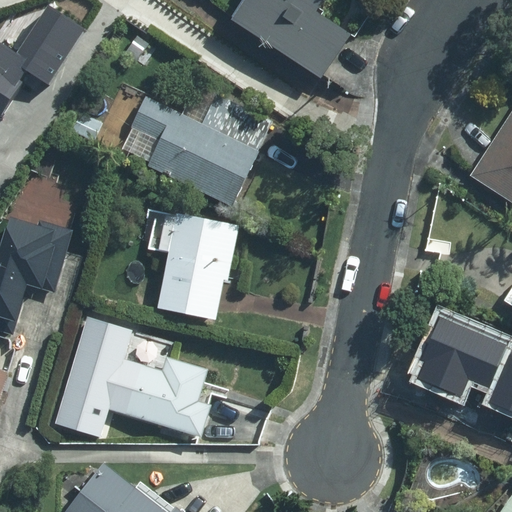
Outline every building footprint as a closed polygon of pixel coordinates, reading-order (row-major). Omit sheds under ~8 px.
[(0,34),(0,104),(6,108),(31,68),(51,81),(89,21),(55,0),(45,0),(17,45),(0,34)] [(246,0),(228,30),(319,87),(351,37),(312,13),(319,0),(246,0)] [(164,47),(131,29),(116,56),(149,74),(164,47)] [(196,129),(145,103),(131,129),(158,143),(147,164),(225,205),(264,129),(211,101),(196,129)] [(115,126),(78,107),(64,134),(101,153),(115,126)] [(511,210),(511,108),(465,180),(511,210)] [(79,205),(49,195),(39,226),(68,235),(79,205)] [(169,218),(148,309),(215,324),(235,233),(169,218)] [(0,330),(2,331),(11,297),(39,304),(56,239),(0,225),(0,330)] [(511,298),(500,315),(511,323),(511,298)] [(504,345),(440,318),(422,360),(427,362),(420,379),(462,397),(470,378),(487,385),(504,345)] [(178,347),(125,329),(100,400),(195,433),(215,375),(174,361),(178,347)] [(511,354),(491,404),(511,412),(511,354)] [(0,407),(11,370),(0,366),(0,407)] [(65,511),(177,511),(103,460),(65,511)] [(511,511),(511,495),(500,511),(511,511)]
